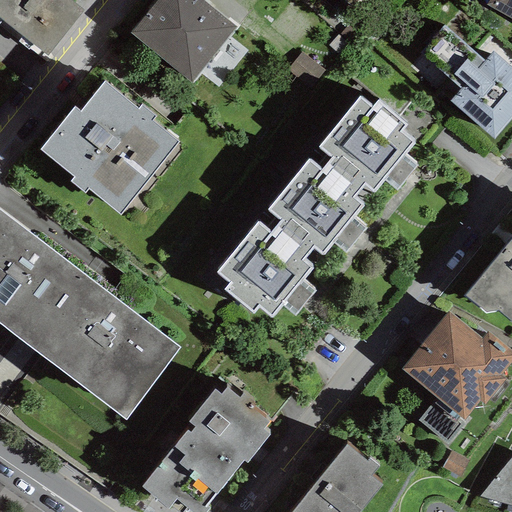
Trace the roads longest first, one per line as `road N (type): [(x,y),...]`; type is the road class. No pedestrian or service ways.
road 1 (residential): [(238,511),(511,168)]
road 2 (residential): [(126,0),(0,169)]
